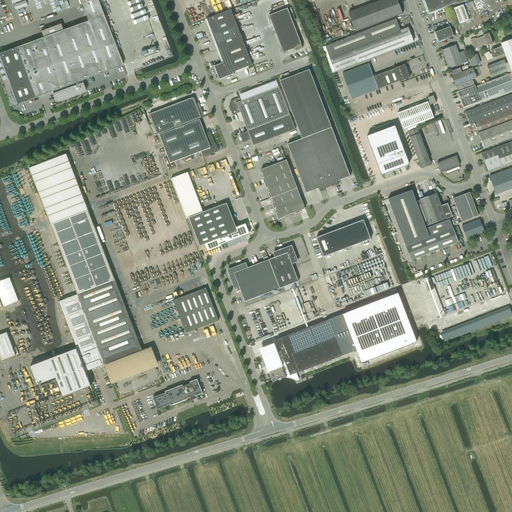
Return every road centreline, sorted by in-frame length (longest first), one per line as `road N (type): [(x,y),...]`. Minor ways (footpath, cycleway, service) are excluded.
road 1 (tertiary): [(5,511),(273,429)]
road 2 (tertiary): [(273,429),(511,357)]
road 3 (unclassified): [(264,238),(427,171),(454,190),(478,180)]
road 4 (unclassified): [(273,429),(212,263),(264,238)]
road 5 (unclassified): [(197,64),(10,134)]
road 6 (unclassified): [(478,180),(410,0)]
road 7 (unclassified): [(264,238),(212,95)]
